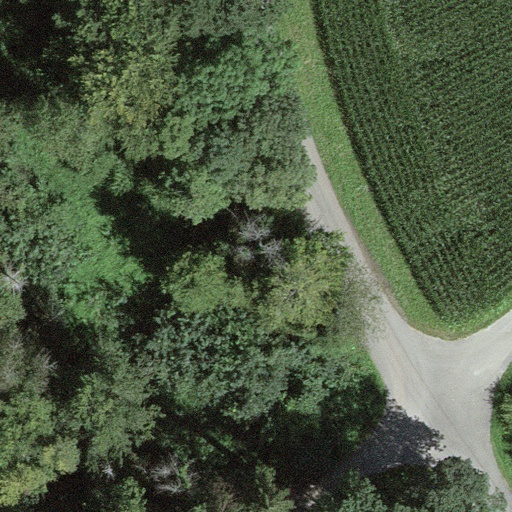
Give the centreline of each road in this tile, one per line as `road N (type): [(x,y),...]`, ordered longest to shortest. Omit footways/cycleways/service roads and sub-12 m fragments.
road 1 (unclassified): [(253,0),(329,231),(511,496)]
road 2 (track): [(275,511),(511,329)]
